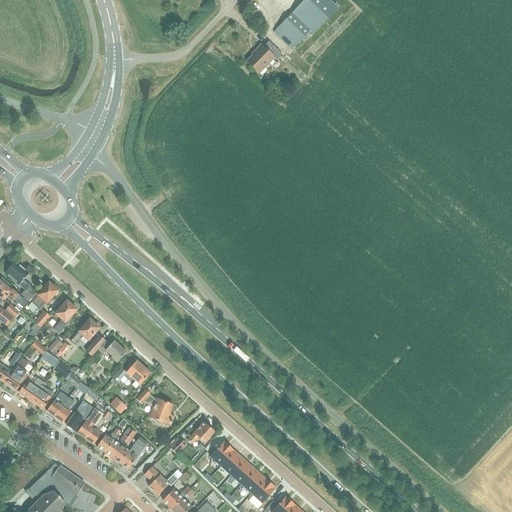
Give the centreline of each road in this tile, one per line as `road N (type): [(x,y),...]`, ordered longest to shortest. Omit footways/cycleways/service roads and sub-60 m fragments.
road 1 (unclassified): [(440,511),(232,322),(86,149)]
road 2 (primary): [(418,511),(132,259),(64,212)]
road 3 (primary): [(57,222),(364,511)]
road 4 (unclassified): [(14,232),(328,511)]
road 5 (residential): [(0,397),(30,433),(124,490)]
road 6 (unclassified): [(114,60),(187,53),(236,0)]
